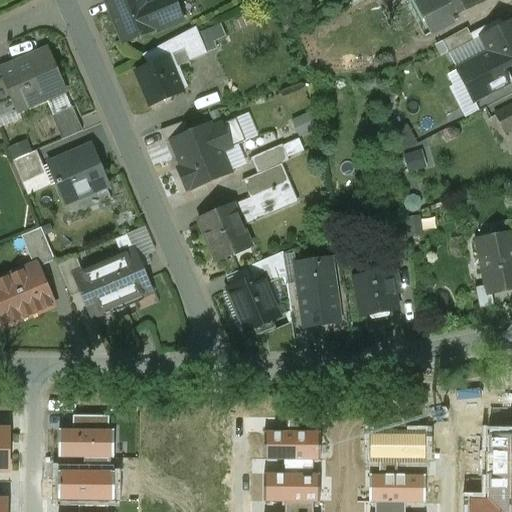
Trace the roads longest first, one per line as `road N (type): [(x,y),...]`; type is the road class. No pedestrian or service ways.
road 1 (residential): [(65,0),(214,344),(215,371)]
road 2 (residential): [(511,337),(345,371),(215,371)]
road 3 (residential): [(215,371),(32,370)]
road 4 (residential): [(31,511),(32,370)]
